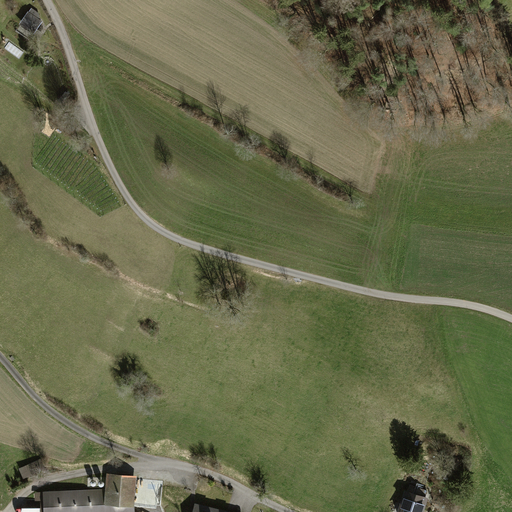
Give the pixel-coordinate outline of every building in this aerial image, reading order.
[(28,13),(22,22),(35,31),(41,22),(38,20),(40,18),(38,14),(31,9),(28,13)] [(233,292),(224,290),(222,299),(230,301),(233,292)] [(40,469),(36,462),(24,467),(27,475),(40,469)] [(108,490),(44,493),(44,511),(133,511),(133,502),(146,503),(150,488),(133,486),(133,478),(109,476),(108,490)] [(407,491),(400,511),(420,511),(425,497),(427,491),(409,485),(407,492),(407,491)]
